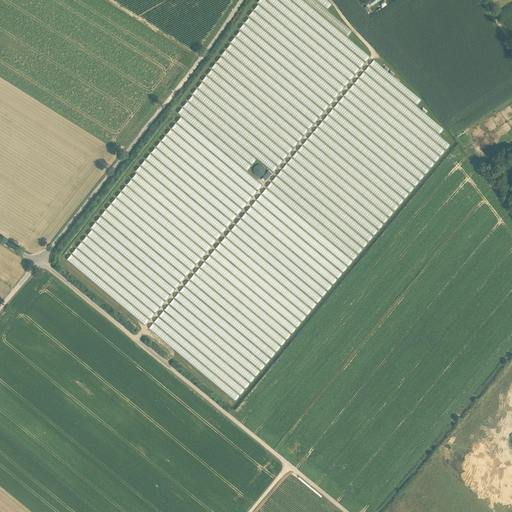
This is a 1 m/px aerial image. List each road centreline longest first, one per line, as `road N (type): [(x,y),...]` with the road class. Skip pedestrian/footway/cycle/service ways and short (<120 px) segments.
road 1 (unclassified): [(344,511),(40,261)]
road 2 (unclassified): [(40,261),(242,0)]
